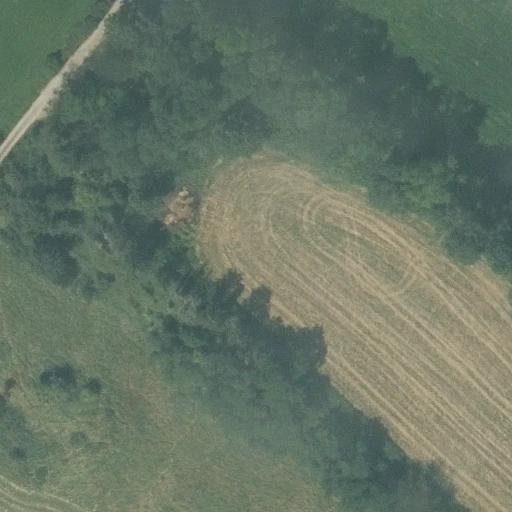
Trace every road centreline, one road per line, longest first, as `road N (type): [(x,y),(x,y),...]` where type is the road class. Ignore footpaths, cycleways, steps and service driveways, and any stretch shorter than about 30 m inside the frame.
road 1 (track): [(241,0),(511,201)]
road 2 (track): [(129,0),(0,154)]
